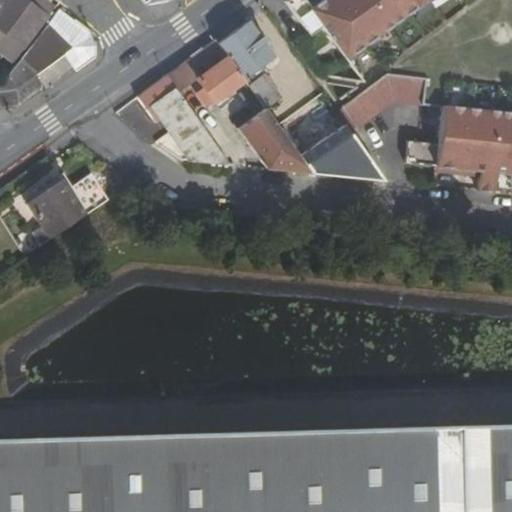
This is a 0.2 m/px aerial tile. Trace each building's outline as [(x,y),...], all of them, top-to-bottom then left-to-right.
[(0,0),(0,54),(10,62),(50,6),(41,0),(0,0)] [(342,56),(390,21),(375,0),(315,0),(308,5),(304,0),(282,0),(292,13),(307,33),(319,25),(342,56)] [(411,0),(375,0),(390,21),(419,0),(414,0),(413,1),(411,0)] [(61,54),(72,71),(91,58),(93,38),(55,10),(44,25),(0,85),(0,107),(16,105),(16,103),(41,85),(32,75),(61,54)] [(244,80),(265,108),(280,95),(258,67),(272,57),(246,20),(216,42),(225,54),(243,78),(244,80)] [(205,105),(243,78),(225,54),(216,42),(214,38),(177,65),(188,82),(195,77),(202,87),(195,92),(205,105)] [(177,65),(166,72),(178,89),(188,82),(177,65)] [(166,72),(165,73),(175,87),(177,90),(178,89),(166,72)] [(382,72),(338,105),(356,127),(389,101),(420,103),(420,102),(423,76),(382,72)] [(150,105),(187,159),(228,163),(218,148),(201,124),(177,90),(175,87),(150,105)] [(476,187),(478,189),(511,193),(511,111),(439,104),(437,129),(464,168),(478,170),(476,187)] [(248,141),(275,122),(265,108),(238,128),(248,141)] [(311,172),(275,122),(248,141),(267,167),(311,172)] [(403,161),(433,165),(464,168),(437,129),(435,142),(416,141),(405,140),(403,161)] [(111,201),(92,173),(68,189),(63,181),(27,205),(52,241),(111,201)] [(511,511),(511,429),(0,443),(0,511),(511,511)]
